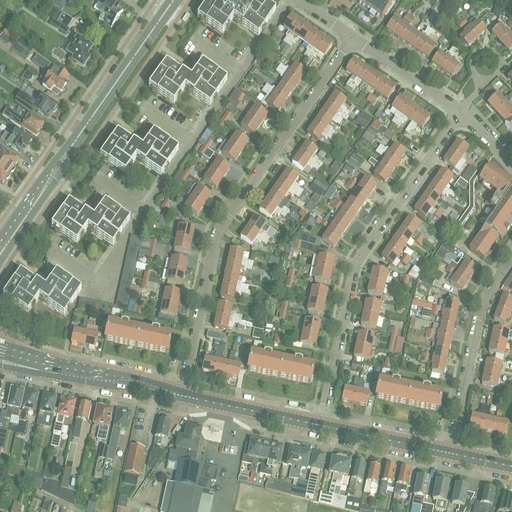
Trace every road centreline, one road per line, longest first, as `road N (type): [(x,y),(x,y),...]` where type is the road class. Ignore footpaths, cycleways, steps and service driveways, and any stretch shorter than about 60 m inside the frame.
road 1 (residential): [(352,37),(216,233),(180,395)]
road 2 (residential): [(320,425),(355,263),(461,112)]
road 3 (primary): [(3,241),(172,0)]
road 4 (residential): [(511,256),(480,306),(448,453)]
road 5 (residential): [(46,248),(94,281),(143,211)]
road 6 (primary): [(320,425),(180,395)]
road 7 (primary): [(180,395),(46,366)]
road 8 (primary): [(448,453),(320,425)]
road 9 (residential): [(458,110),(352,37)]
